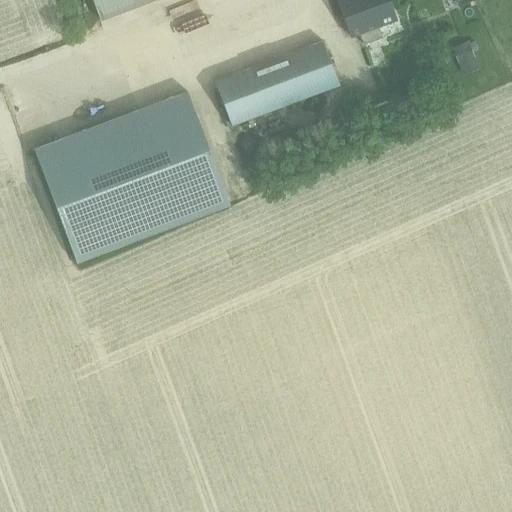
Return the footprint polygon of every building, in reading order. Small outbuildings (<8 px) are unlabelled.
[(91,0),(99,21),(155,0),(91,0)] [(395,20),(388,0),(336,0),(350,37),(359,33),(363,45),(382,38),(378,26),(395,20)] [(231,125),(339,85),(322,41),(214,82),(231,125)] [(135,103),(183,85),(181,78),(133,97),(135,103)] [(186,92),(33,149),(76,263),(229,206),(186,92)]
